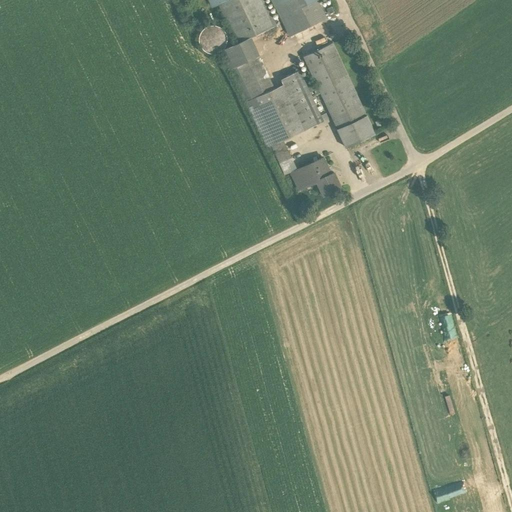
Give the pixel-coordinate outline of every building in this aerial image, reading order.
[(263,0),(227,0),(219,4),(238,43),(250,37),(276,25),(263,0)] [(302,6),(299,0),(286,0),(278,4),(293,34),(311,26),(302,6)] [(314,0),(302,6),(311,26),(326,18),(317,0),(314,0)] [(226,45),(227,39),(226,34),(223,29),(218,26),(213,25),(207,26),(203,29),(200,34),(199,40),(200,45),(203,49),(208,53),(213,54),(218,52),(223,49),(226,45)] [(238,43),(222,50),(230,68),(238,65),(239,64),(259,55),(250,37),(238,43)] [(333,42),(303,56),(316,84),(320,93),(337,129),(367,115),(333,42)] [(239,64),(238,65),(253,97),(253,98),(274,88),(259,55),(239,64)] [(253,97),(238,65),(230,68),(246,101),(253,97)] [(300,72),(281,80),(283,84),(291,99),(309,91),(307,88),(300,72)] [(274,88),(253,98),(253,97),(246,101),(268,147),(271,145),(283,139),(304,129),(291,99),(283,84),(274,88)] [(316,84),(307,88),(309,91),(309,92),(314,90),(316,94),(320,93),(316,84)] [(309,91),(291,99),(304,129),(305,129),(323,121),(320,115),(309,92),(309,91)] [(367,115),(337,129),(346,147),(375,134),(367,115)] [(283,139),(271,145),(279,162),(291,156),(283,139)] [(291,156),(279,162),(284,173),(290,170),(291,172),(297,169),(291,156)] [(331,174),(323,157),(301,168),(309,185),(318,181),(324,194),(340,187),(334,172),(331,174)] [(291,172),(299,189),(309,185),(301,168),(297,169),(291,172)] [(453,348),(453,355),(449,355),(450,362),(458,361),(457,337),(447,337),(447,348),(453,348)] [(491,484),(485,448),(476,450),(486,509),(498,507),(494,484),(491,484)]
